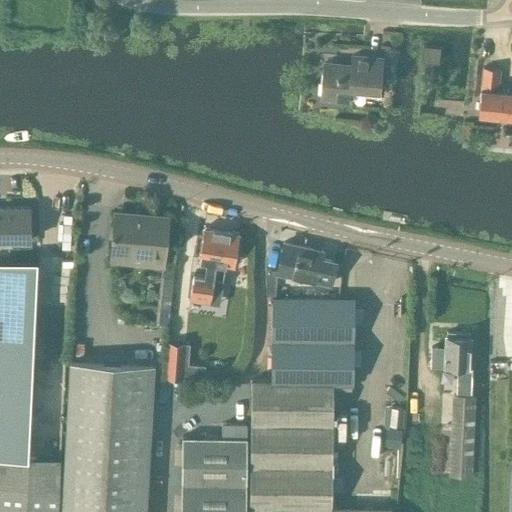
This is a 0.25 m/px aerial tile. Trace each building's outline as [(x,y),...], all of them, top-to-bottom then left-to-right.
[(377,89),(379,57),(351,55),(351,64),(323,62),(321,96),(348,98),(349,87),(377,89)] [(511,115),(511,91),(497,90),(499,68),(482,67),(477,112),(511,115)] [(0,207),(0,238),(30,238),(29,207),(0,207)] [(164,261),(168,217),(115,212),(111,251),(158,255),(157,260),(164,261)] [(190,298),(210,301),(216,263),(225,265),(225,263),(234,264),(239,232),(203,227),(198,258),(207,260),(204,274),(194,272),(190,298)] [(335,259),(311,254),(312,247),(284,241),(277,270),(279,271),(330,282),(335,259)] [(0,259),(0,511),(57,511),(60,457),(15,455),(24,259),(0,259)] [(277,270),(268,269),(268,284),(278,284),(279,271),(277,270)] [(173,277),(161,275),(155,322),(168,323),(173,277)] [(252,378),(249,511),(390,511),(391,507),(390,506),(332,505),(334,382),(353,382),(354,296),(278,295),(272,295),(272,337),(271,378),(252,378)] [(445,346),(432,346),(431,364),(457,366),(456,390),(469,390),(470,376),(473,376),(474,366),(469,366),(470,335),(461,334),(461,331),(447,330),(447,334),(446,334),(445,346)] [(165,374),(182,376),(185,342),(168,341),(165,374)] [(145,511),(153,364),(70,359),(61,511),(145,511)] [(475,395),(452,394),(449,475),(472,476),(475,395)] [(182,435),(181,511),(245,511),(247,436),(247,422),(222,422),(222,435),(182,435)]
